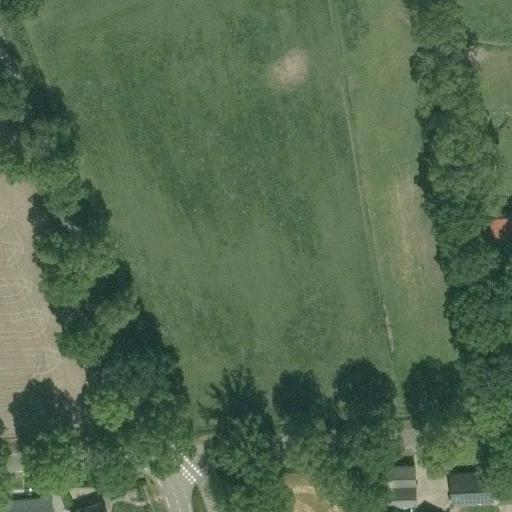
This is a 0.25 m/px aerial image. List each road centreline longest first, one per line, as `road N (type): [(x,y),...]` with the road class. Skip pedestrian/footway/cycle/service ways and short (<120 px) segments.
road 1 (unclassified): [(511,434),(218,451),(166,476)]
road 2 (tertiary): [(0,464),(132,456),(148,458),(166,476)]
